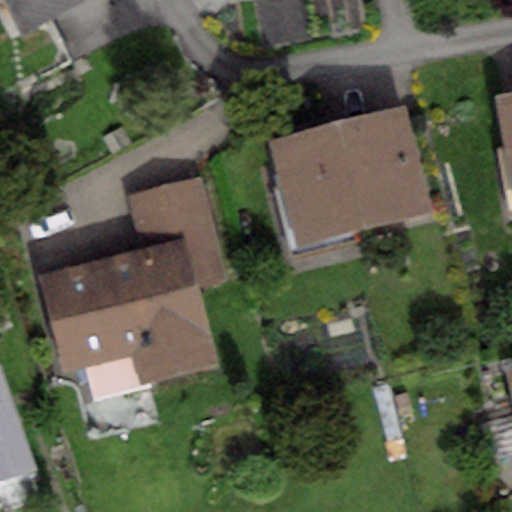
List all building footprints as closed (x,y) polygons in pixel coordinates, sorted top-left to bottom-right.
[(0,0),(0,4),(19,44),(102,0),(0,0)] [(511,100),(493,104),(511,203),(511,100)] [(404,113),(268,148),(295,258),(432,221),(404,113)] [(139,255),(39,282),(57,380),(82,375),(89,406),(221,374),(200,293),(228,286),(202,181),(126,201),(139,255)] [(1,376),(0,376),(0,493),(38,480),(1,376)]
